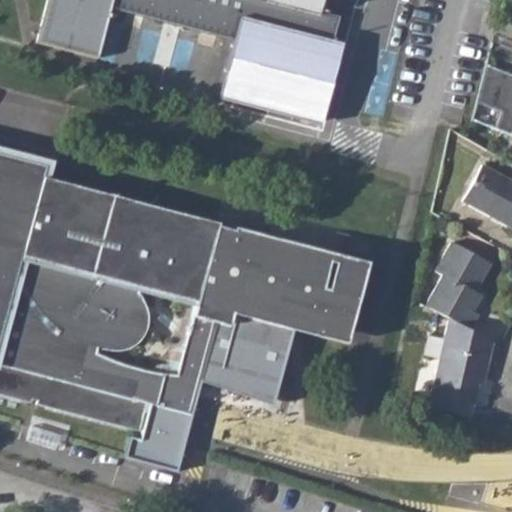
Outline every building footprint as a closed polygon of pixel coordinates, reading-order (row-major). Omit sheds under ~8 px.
[(217,98),(318,127),(339,52),(332,50),(336,34),(331,33),(334,22),(316,17),(320,0),(45,0),(35,41),(96,57),(111,11),(231,43),(217,98)] [(511,76),(483,64),(483,65),(474,103),(499,114),(492,130),(511,138),(511,76)] [(474,103),(470,121),(492,130),(499,114),(474,103)] [(511,241),(511,185),(478,168),(459,204),(511,231),(511,237),(510,241),(511,241)] [(0,176),(0,436),(20,442),(22,437),(27,438),(26,443),(123,470),(131,441),(132,439),(68,411),(82,393),(86,389),(117,388),(125,384),(131,377),(135,363),(135,349),(131,334),(124,323),(185,339),(206,261),(40,216),(32,214),(39,188),(0,176)] [(40,216),(47,190),(39,188),(32,214),(40,216)] [(488,265),(449,244),(434,271),(442,275),(424,306),(448,318),(469,330),(478,315),(471,312),(480,296),(477,295),(473,293),(477,286),(488,265)] [(82,393),(68,411),(132,439),(131,441),(179,453),(207,348),(317,377),(339,297),(222,266),(221,268),(206,264),(206,261),(185,339),(165,412),(147,413),(121,410),(97,402),(82,393)] [(469,330),(448,318),(426,406),(470,415),(480,377),(485,379),(493,344),(469,330)]
